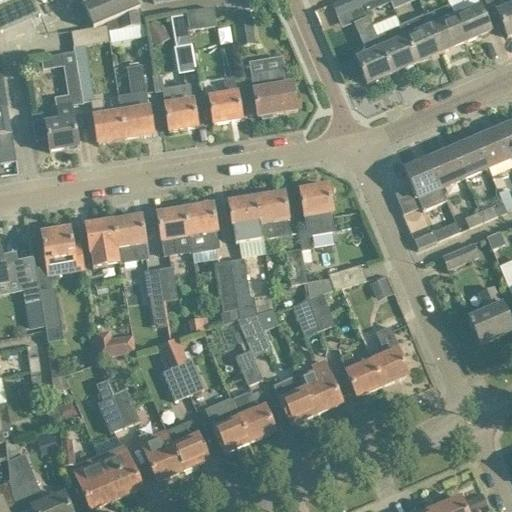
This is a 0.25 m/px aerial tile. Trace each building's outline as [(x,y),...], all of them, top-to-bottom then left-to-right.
[(0,0),(0,33),(40,16),(32,0),(0,0)] [(80,0),(93,30),(95,30),(116,20),(139,11),(134,0),(80,0)] [(367,18),(363,7),(359,0),(348,0),(334,6),(343,29),(356,24),(369,54),(355,60),(366,86),(392,75),(367,18)] [(359,0),(363,7),(374,3),(377,10),(391,4),(389,0),(359,0)] [(454,0),(448,3),(450,7),(454,18),(465,44),(490,34),(480,8),(476,0),(454,0)] [(511,0),(504,0),(508,9),(496,14),(499,21),(507,39),(511,37),(511,0)] [(450,7),(425,17),(430,29),(441,55),(465,44),(454,18),(450,7)] [(185,14),(186,20),(187,31),(188,32),(216,28),(214,10),(185,14)] [(139,11),(116,20),(118,31),(146,26),(139,11)] [(232,15),(238,48),(254,45),(249,12),(232,15)] [(368,18),(367,18),(392,75),(416,65),(405,39),(401,28),(396,17),(372,28),(368,18)] [(425,17),(401,28),(405,39),(416,65),(441,55),(430,29),(425,17)] [(157,47),(169,40),(161,27),(155,24),(148,25),(150,35),(157,47)] [(106,28),(72,33),(75,50),(109,44),(109,43),(106,28)] [(176,50),(180,74),(197,71),(193,47),(176,50)] [(76,63),(74,54),(62,56),(63,65),(68,98),(55,100),(57,108),(59,119),(45,122),(32,124),(35,143),(48,141),(50,154),(78,149),(71,107),(83,105),(76,63)] [(30,62),(24,71),(33,77),(39,68),(30,62)] [(119,103),(121,114),(125,141),(153,137),(150,117),(148,109),(146,94),(142,68),(127,70),(132,101),(119,103)] [(250,77),(254,99),(257,120),(261,119),(262,122),(272,120),(273,117),(300,112),(298,99),(294,100),(292,85),(287,86),(285,71),(278,72),(250,77)] [(208,99),(210,107),(213,127),(241,122),(237,95),(236,95),(234,80),(223,82),(225,97),(208,99)] [(197,130),(190,87),(162,92),(164,106),(169,134),(197,130)] [(102,101),(91,103),(93,118),(94,127),(97,146),(125,141),(121,114),(104,116),(102,101)] [(0,110),(0,135),(11,134),(7,109),(0,110)] [(44,114),(31,116),(32,124),(45,122),(44,114)] [(511,125),(498,131),(511,161),(511,163),(511,125)] [(498,131),(475,141),(488,170),(511,161),(498,131)] [(11,134),(0,135),(0,165),(16,163),(11,134)] [(475,141),(452,151),(464,180),(488,170),(475,141)] [(452,151),(429,161),(441,190),(464,180),(452,151)] [(441,190),(429,161),(405,172),(423,213),(447,203),(441,190)] [(299,235),(301,252),(303,260),(312,258),(309,238),(336,234),(335,230),(328,187),(299,192),(303,212),(304,219),(306,233),(299,235)] [(260,227),(262,242),(277,240),(279,250),(287,248),(290,237),(288,222),(287,215),(283,194),(256,199),(260,227)] [(247,244),(262,242),(260,227),(256,199),(228,203),(231,224),(232,231),(233,231),(236,246),(247,244)] [(189,239),(191,254),(191,255),(209,253),(210,259),(217,258),(216,250),(219,249),(217,234),(215,227),(212,206),(184,211),(189,239)] [(493,208),(479,215),(484,225),(498,219),(493,208)] [(175,256),(191,254),(189,239),(184,211),(157,215),(160,236),(164,258),(175,256)] [(484,225),(479,215),(465,221),(470,231),(484,225)] [(141,218),(113,222),(120,266),(148,261),(145,246),(146,246),(144,238),(141,218)] [(120,266),(113,222),(85,227),(90,255),(93,270),(120,266)] [(436,244),(459,235),(455,225),(414,242),(418,252),(436,244)] [(55,229),(53,233),(41,235),(44,255),(48,277),(84,272),(80,246),(72,248),(69,230),(66,231),(64,228),(55,229)] [(504,248),(499,235),(487,240),(492,253),(504,248)] [(472,247),(442,259),(448,272),(477,260),(472,247)] [(26,312),(41,310),(40,303),(39,292),(37,280),(33,259),(3,265),(0,253),(0,252),(0,297),(23,293),(26,312)] [(291,288),(306,285),(305,277),(303,260),(301,252),(285,254),(291,288)] [(244,262),(231,264),(241,321),(257,317),(254,299),(250,300),(244,262)] [(511,263),(499,269),(510,296),(511,295),(511,263)] [(224,326),(238,323),(241,321),(231,264),(215,266),(224,326)] [(309,302),(323,297),(336,292),(336,294),(366,284),(361,267),(331,276),(331,278),(318,283),(305,277),(306,285),(309,302)] [(173,269),(157,272),(164,303),(178,301),(173,269)] [(164,303),(157,272),(144,274),(147,297),(151,297),(151,305),(164,303)] [(370,286),(377,303),(392,297),(385,280),(370,286)] [(56,290),(39,292),(40,303),(41,310),(45,333),(46,345),(65,343),(56,290)] [(479,296),(485,312),(468,319),(480,347),(511,333),(511,330),(502,305),(501,306),(494,290),(479,296)] [(309,303),(308,303),(319,334),(335,328),(323,297),(309,302),(309,303)] [(319,334),(308,303),(292,310),(305,340),(319,334)] [(241,329),(244,339),(253,360),(271,352),(260,327),(257,317),(241,321),(238,323),(241,329)] [(191,336),(203,333),(208,331),(207,320),(189,323),(191,336)] [(385,357),(371,362),(382,388),(408,377),(398,353),(400,352),(390,329),(376,335),(385,357)] [(97,352),(98,361),(136,355),(133,338),(110,341),(110,334),(95,336),(97,352)] [(253,360),(244,339),(233,344),(239,358),(236,360),(248,388),(262,382),(253,360)] [(178,340),(168,345),(190,397),(204,391),(192,362),(189,364),(178,340)] [(190,397),(168,345),(160,348),(170,372),(163,374),(175,404),(190,397)] [(28,349),(31,374),(40,373),(36,348),(28,349)] [(98,361),(97,352),(84,354),(86,366),(99,364),(98,361)] [(382,388),(371,362),(356,369),(350,355),(340,359),(346,373),(345,374),(356,399),(382,388)] [(315,372),(300,378),(305,391),(316,417),(342,406),(331,380),(330,380),(324,367),(314,371),(315,372)] [(40,373),(31,374),(34,399),(43,398),(40,373)] [(63,376),(53,379),(57,392),(67,389),(63,376)] [(305,391),(300,378),(300,377),(274,388),(280,402),(279,402),(290,428),(316,417),(305,391)] [(104,380),(104,382),(125,430),(139,424),(126,391),(114,396),(107,379),(104,380)] [(125,430),(104,382),(96,385),(104,404),(97,406),(109,436),(125,430)] [(258,394),(232,405),(249,445),(275,434),(264,408),(258,394)] [(58,421),(55,396),(46,397),(50,422),(58,421)] [(249,445),(232,405),(207,416),(213,430),(212,430),(223,456),(249,445)] [(0,445),(5,444),(13,442),(5,406),(3,406),(0,406),(0,445)] [(58,410),(59,423),(78,417),(72,406),(58,410)] [(191,423),(166,433),(172,448),(183,473),(209,462),(198,437),(197,437),(191,423)] [(172,448),(166,433),(140,444),(146,459),(157,485),(183,473),(172,448)] [(11,483),(8,484),(11,492),(12,497),(17,511),(27,511),(32,510),(32,511),(69,511),(65,502),(63,496),(44,504),(35,482),(24,457),(20,459),(13,442),(5,444),(11,483)] [(72,442),(60,443),(63,467),(75,466),(72,442)] [(125,451),(99,462),(116,502),(142,491),(131,465),(125,451)] [(91,511),(116,502),(99,462),(73,472),(79,487),(89,511),(91,511)] [(0,511),(17,511),(12,497),(11,492),(8,484),(0,487),(0,511)] [(476,511),(487,507),(482,495),(462,504),(465,511),(476,511)] [(460,499),(434,510),(434,511),(465,511),(462,504),(460,499)]
